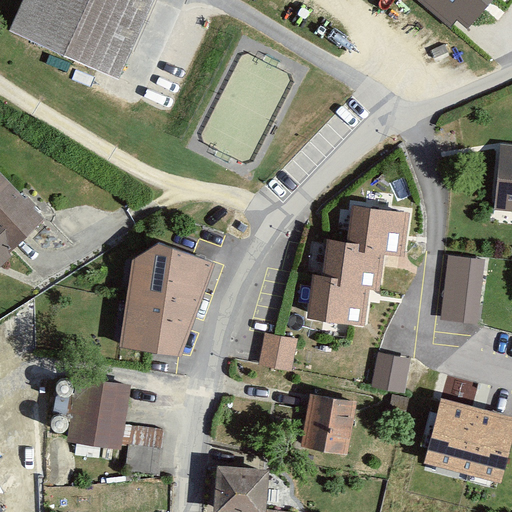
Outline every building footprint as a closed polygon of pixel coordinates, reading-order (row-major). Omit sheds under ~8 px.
[(159,0),(27,0),(12,35),(122,85),(159,0)] [(414,0),(450,29),(456,22),(468,32),(495,0),(414,0)] [(511,151),(504,151),(499,203),(511,204),(511,151)] [(0,269),(47,223),(0,175),(0,269)] [(312,265),(305,313),(365,320),(370,282),(378,283),(383,246),(403,248),(408,208),(353,201),(349,234),(325,231),(320,267),(312,265)] [(131,254),(122,340),(182,350),(216,256),(158,234),(131,254)] [(447,254),(440,318),(478,322),(485,258),(447,254)] [(267,328),(259,362),(292,369),(299,335),(267,328)] [(372,387),(405,393),(412,358),(379,352),(372,387)] [(71,447),(123,456),(134,391),(82,383),(71,447)] [(352,405),(313,398),(306,445),(345,452),(352,405)] [(511,440),(511,417),(440,398),(423,463),(501,484),(511,440)] [(130,424),(129,439),(161,441),(161,426),(130,424)] [(263,511),(267,473),(221,470),(217,511),(263,511)]
